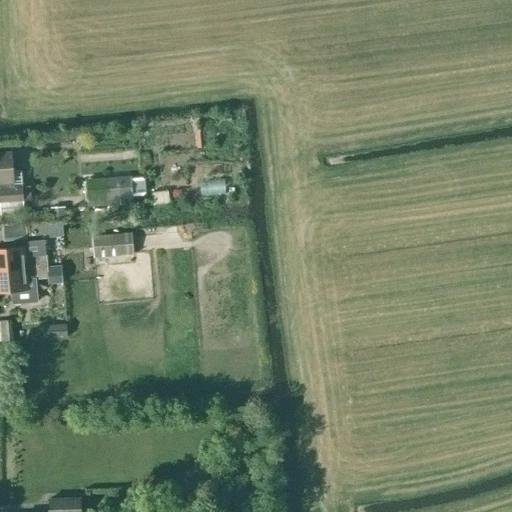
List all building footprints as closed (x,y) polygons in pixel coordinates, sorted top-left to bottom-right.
[(0,183),(12,183),(11,171),(10,153),(0,153),(0,183)] [(137,177),(130,178),(130,176),(123,177),(85,179),(85,181),(87,207),(132,203),(132,198),(139,198),(143,197),(146,194),(146,186),(145,180),(141,177),(137,177)] [(0,188),(0,202),(22,201),(21,187),(0,188)] [(93,257),(133,254),(132,232),(92,235),(93,257)] [(0,248),(0,270),(10,270),(10,269),(47,266),(46,255),(45,255),(44,240),(21,242),(22,247),(0,248)] [(10,270),(0,270),(0,292),(11,292),(12,304),(37,302),(35,279),(48,278),(47,267),(47,266),(10,269),(10,270)] [(62,282),(60,266),(59,266),(47,267),(48,278),(48,283),(62,282)] [(12,319),(0,320),(0,332),(1,341),(13,341),(12,319)] [(53,337),(66,336),(65,324),(52,325),(53,337)] [(80,511),(80,499),(48,499),(48,511),(80,511)]
